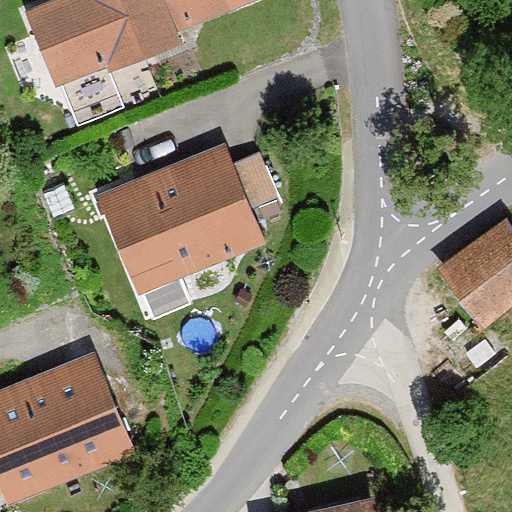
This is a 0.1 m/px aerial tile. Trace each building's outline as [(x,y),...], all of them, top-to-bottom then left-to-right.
[(69,0),(28,17),(56,84),(109,61),(114,72),(182,43),(176,29),(228,7),(225,0),(69,0)] [(224,135),(95,186),(133,282),(262,231),(224,135)] [(511,225),(497,206),(426,259),(478,327),(511,301),(511,225)] [(94,347),(0,383),(0,489),(4,500),(134,449),(94,347)] [(270,511),(378,511),(375,491),(336,498),(270,511)]
